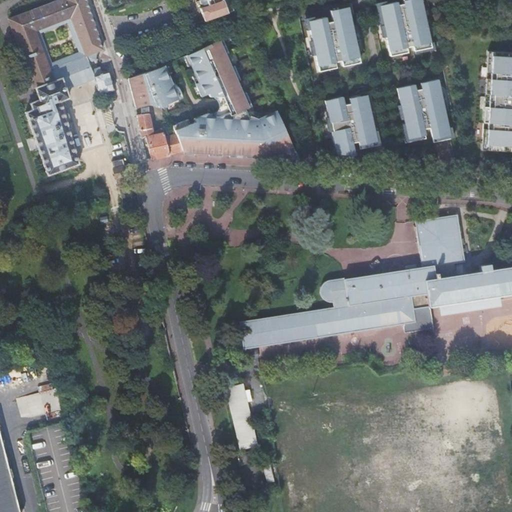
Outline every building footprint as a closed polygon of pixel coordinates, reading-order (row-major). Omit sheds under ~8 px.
[(85,0),(62,0),(9,19),(16,37),(24,34),(71,17),(86,56),(94,53),(102,50),(85,0)] [(198,0),(198,2),(199,5),(202,6),(205,5),(206,7),(199,9),(204,22),(227,14),(223,1),(226,0),(198,0)] [(396,2),(378,6),(383,29),(389,56),(407,53),(405,48),(412,46),(413,51),(430,48),(419,0),(401,0),(402,4),(396,5),(396,2)] [(352,34),(347,7),(329,11),(331,21),(325,23),(324,17),(307,21),(318,72),(335,68),(334,62),(340,61),(341,67),(359,63),(352,34)] [(81,58),(86,56),(71,17),(24,34),(26,40),(68,24),(81,58)] [(24,34),(16,37),(30,76),(39,73),(26,40),(24,34)] [(253,112),(221,38),(183,56),(187,66),(190,65),(193,73),(190,74),(200,97),(208,94),(209,97),(218,98),(218,102),(220,102),(220,106),(218,105),(218,108),(221,108),(224,115),(218,117),(210,117),(210,114),(206,114),(193,119),(194,122),(189,124),(187,120),(171,126),(174,134),(181,153),(200,154),(201,146),(204,147),(204,154),(239,156),(239,150),(245,150),(244,156),(279,158),(274,147),(288,141),(274,109),(261,115),(253,112)] [(511,52),(488,51),(481,150),(511,151),(511,52)] [(163,66),(127,79),(131,94),(135,109),(146,106),(163,107),(166,103),(178,99),(170,81),(163,66)] [(99,95),(114,91),(109,72),(94,76),(99,95)] [(32,110),(25,112),(47,175),(78,164),(59,102),(68,99),(61,79),(56,81),(55,79),(38,85),(38,87),(35,88),(39,100),(30,104),(32,110)] [(449,136),(437,80),(420,83),(421,89),(415,90),(414,85),(396,89),(401,110),(403,123),(400,124),(404,143),(425,139),(423,130),(429,128),(432,139),(449,136)] [(342,97),(324,101),(329,123),(330,123),(332,131),(331,132),(335,155),(354,156),(352,143),(358,142),(359,150),(380,145),(377,128),(373,129),(371,116),(366,95),(348,99),(349,104),(343,105),(342,97)] [(149,114),(137,116),(141,139),(146,138),(151,160),(169,156),(181,153),(174,134),(164,138),(164,134),(153,136),(149,114)] [(274,147),(279,158),(296,159),(288,141),(274,147)] [(134,175),(132,165),(114,169),(116,179),(134,175)] [(240,322),(244,348),(415,322),(413,309),(511,293),(511,265),(455,274),(454,263),(464,261),(457,215),(414,221),(421,266),(330,280),(327,281),(324,283),(322,285),(321,286),(321,289),(321,291),(321,294),(322,297),(323,298),(326,301),(328,302),(330,302),(333,302),(334,307),(240,322)] [(261,461),(246,401),(244,391),(242,383),(224,387),(239,450),(251,447),(255,463),(261,461)] [(0,511),(17,511),(0,442),(0,511)] [(248,451),(237,454),(239,465),(251,462),(248,451)] [(263,468),(270,466),(268,459),(261,460),(263,468)]
